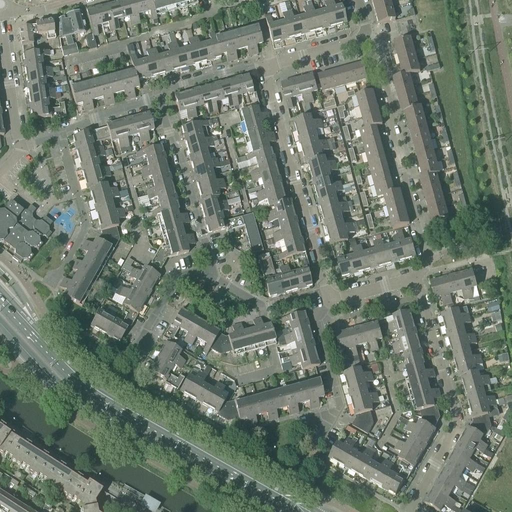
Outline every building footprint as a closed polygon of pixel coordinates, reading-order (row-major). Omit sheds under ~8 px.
[(128,0),(118,3),(122,20),(128,19),(131,27),(135,26),(128,0)] [(139,0),(129,0),(128,0),(135,26),(140,24),(138,16),(143,15),(139,0)] [(139,0),(143,15),(149,13),(151,21),(156,20),(156,17),(151,0),(139,0)] [(151,0),(156,17),(158,16),(167,14),(162,0),(151,0)] [(162,0),(167,14),(177,11),(173,0),(162,0)] [(173,0),(177,11),(187,8),(184,0),(173,0)] [(184,0),(187,8),(198,5),(196,0),(184,0)] [(380,0),(371,2),(375,15),(392,10),(388,0),(380,0)] [(333,1),(328,2),(335,27),(346,24),(341,7),(335,9),(333,1)] [(326,12),(320,13),(325,30),(335,27),(328,2),(324,3),(326,12)] [(118,3),(107,6),(114,31),(119,30),(117,22),(122,20),(118,3)] [(97,9),(102,26),(108,24),(110,33),(109,35),(112,44),(117,42),(114,31),(107,6),(97,9)] [(312,6),(307,8),(314,33),(325,30),(320,13),(314,15),(312,6)] [(305,17),(299,19),(304,36),(314,33),(307,8),(303,9),(305,17)] [(96,28),(102,26),(97,9),(86,12),(92,35),(93,37),(98,36),(96,28)] [(392,10),(375,15),(378,25),(395,20),(392,10)] [(284,23),(279,25),(283,42),(294,39),(287,13),(286,11),(281,12),(284,23)] [(291,12),(287,13),(294,39),(304,36),(299,19),(293,21),(291,12)] [(65,18),(66,19),(70,37),(71,37),(86,33),(82,19),(81,14),(65,18)] [(283,42),(279,25),(273,26),(270,18),(265,19),(272,45),(283,42)] [(70,37),(66,19),(58,22),(59,40),(65,38),(67,47),(73,46),(71,37),(70,37)] [(22,47),(23,55),(34,54),(32,37),(47,35),(47,41),(55,40),(52,22),(35,25),(35,28),(20,30),(19,31),(21,48),(22,47)] [(254,26),(246,28),(253,56),(258,55),(256,47),(262,45),(256,25),(254,26)] [(246,28),(235,31),(241,51),(246,49),(249,57),(253,56),(246,28)] [(190,49),(184,51),(189,68),(199,65),(193,40),(190,31),(185,32),(190,49)] [(235,31),(225,34),(232,62),(237,61),(235,53),(241,51),(235,31)] [(211,44),(205,45),(209,62),(221,59),(220,57),(215,37),(214,34),(209,35),(211,44)] [(225,34),(215,37),(220,57),(226,55),(228,63),(232,62),(225,34)] [(85,40),(87,46),(88,52),(96,49),(93,37),(92,35),(84,38),(85,40)] [(171,45),(171,46),(178,71),(189,68),(184,51),(178,53),(174,35),(169,36),(171,45)] [(197,38),(193,40),(199,65),(209,62),(205,45),(199,47),(197,38)] [(394,43),(397,55),(414,51),(411,39),(400,42),(394,43)] [(73,46),(67,47),(69,56),(77,54),(75,45),(73,46)] [(135,56),(132,45),(126,47),(129,57),(135,56)] [(169,55),(163,57),(168,74),(178,71),(171,46),(167,47),(169,55)] [(69,56),(67,47),(61,49),(63,58),(69,56)] [(155,50),(151,51),(158,77),(168,74),(163,57),(158,58),(155,50)] [(149,61),(143,62),(147,79),(158,77),(151,51),(146,53),(149,61)] [(397,55),(400,65),(417,61),(414,51),(397,55)] [(22,55),(24,67),(41,64),(41,58),(49,57),(49,52),(48,52),(34,54),(23,55),(22,55)] [(132,67),(133,69),(137,82),(147,79),(143,62),(137,64),(135,56),(129,57),(130,60),(130,61),(132,67)] [(400,65),(402,75),(419,71),(417,61),(400,65)] [(24,67),(25,77),(51,73),(59,72),(58,68),(55,68),(51,69),(42,70),(41,64),(24,67)] [(363,65),(352,68),(356,85),(368,81),(363,65)] [(440,70),(439,65),(425,69),(426,74),(429,73),(440,70)] [(352,68),(340,71),(345,88),(356,85),(352,68)] [(130,70),(123,72),(130,100),(135,99),(133,91),(139,89),(137,82),(133,69),(130,70)] [(340,71),(329,74),(334,91),(345,88),(340,71)] [(392,79),(395,91),(412,86),(410,79),(421,76),(419,71),(402,75),(403,76),(392,79)] [(123,72),(112,75),(118,95),(123,93),(126,101),(130,100),(123,72)] [(25,77),(27,88),(44,85),(44,79),(52,78),(51,73),(25,77)] [(334,91),(329,74),(318,77),(323,94),(334,91)] [(112,75),(102,78),(109,106),(114,105),(112,96),(118,95),(112,75)] [(253,75),(248,76),(251,87),(256,85),(253,75)] [(244,107),(246,112),(257,109),(259,109),(255,94),(253,95),(251,87),(248,76),(236,80),(241,96),(246,95),(249,106),(244,107)] [(313,76),(302,79),(309,104),(314,103),(311,95),(318,93),(313,76)] [(102,78),(91,81),(97,101),(103,99),(105,107),(109,106),(102,78)] [(302,79),(292,82),(297,99),(302,97),(305,105),(309,104),(302,79)] [(236,98),(241,96),(236,80),(227,82),(234,107),(238,106),(236,98)] [(91,81),(81,84),(89,112),(93,110),(91,102),(97,101),(91,81)] [(229,109),(234,107),(227,82),(216,85),(221,102),(227,100),(229,109)] [(297,99),(292,82),(281,85),(288,111),(293,109),(291,100),(297,99)] [(89,112),(81,84),(73,86),(70,87),(76,107),(82,105),(84,113),(89,112)] [(27,88),(29,99),(55,95),(61,94),(68,92),(68,88),(45,91),(44,85),(27,88)] [(221,102),(216,85),(206,88),(213,113),(214,117),(219,116),(216,108),(222,107),(221,102)] [(395,91),(399,102),(415,97),(412,86),(395,91)] [(208,115),(213,113),(206,88),(195,91),(200,108),(206,106),(208,115)] [(194,109),(200,108),(195,91),(185,94),(192,119),(197,118),(194,109)] [(356,97),(359,108),(376,103),(373,92),(356,97)] [(188,120),(192,119),(185,94),(174,97),(179,114),(185,112),(188,120)] [(29,99),(30,109),(47,106),(47,101),(55,100),(55,99),(55,95),(29,99)] [(399,102),(402,113),(421,108),(421,107),(418,108),(415,97),(399,102)] [(325,110),(336,107),(334,100),(329,102),(330,104),(323,106),(325,110)] [(359,108),(362,119),(379,115),(376,103),(359,108)] [(47,106),(30,109),(32,120),(51,118),(51,120),(66,118),(64,104),(58,105),(59,109),(48,111),(47,106)] [(405,113),(408,123),(424,119),(421,108),(402,113),(402,114),(405,113)] [(240,125),(243,136),(263,130),(261,124),(269,122),(267,114),(259,116),(258,113),(257,109),(246,112),(240,113),(242,117),(243,124),(240,125)] [(149,114),(138,117),(145,143),(146,142),(149,141),(147,133),(154,131),(149,114)] [(359,131),(359,132),(382,126),(379,115),(362,119),(365,130),(359,131)] [(138,117),(128,120),(132,137),(138,136),(140,144),(142,143),(145,143),(138,117)] [(294,122),(297,132),(322,125),(321,121),(312,123),(311,117),(294,122)] [(408,123),(411,135),(427,130),(424,119),(408,123)] [(128,120),(117,123),(124,149),(129,147),(126,139),(132,137),(128,120)] [(181,129),(184,140),(201,135),(199,130),(208,127),(206,123),(206,122),(181,129)] [(106,126),(107,129),(110,139),(111,143),(117,141),(120,150),(122,156),(126,155),(124,150),(124,149),(117,123),(106,126)] [(297,132),(300,143),(317,138),(315,132),(323,130),(322,125),(297,132)] [(359,132),(362,143),(379,138),(376,128),(382,126),(359,132)] [(107,129),(93,132),(96,143),(110,139),(107,129)] [(243,136),(246,146),(274,138),(273,134),(264,136),(263,130),(243,136)] [(411,135),(414,145),(430,141),(427,130),(411,135)] [(72,138),(75,149),(92,144),(96,143),(93,132),(72,138)] [(184,140),(187,151),(217,142),(216,138),(203,141),(201,135),(184,140)] [(248,154),(248,157),(269,151),(267,145),(275,143),(274,138),(246,146),(248,154)] [(302,153),(328,146),(335,144),(333,140),(318,144),(317,138),(300,143),(302,153)] [(362,143),(365,154),(382,149),(379,138),(362,143)] [(187,151),(190,161),(207,157),(205,150),(224,145),(222,141),(217,142),(187,151)] [(414,145),(417,157),(433,152),(430,141),(414,145)] [(75,149),(78,160),(103,152),(102,148),(94,150),(92,144),(75,149)] [(305,164),(308,164),(325,159),(325,158),(322,159),(321,153),(329,151),(328,146),(302,153),(305,164)] [(146,157),(147,163),(164,158),(161,147),(152,150),(143,153),(136,154),(137,160),(146,157)] [(365,154),(368,165),(385,160),(382,149),(365,154)] [(255,160),(256,166),(274,161),(271,150),(269,151),(248,157),(246,157),(246,158),(235,160),(236,165),(240,164),(255,160)] [(78,160),(81,170),(98,165),(96,159),(104,157),(103,152),(78,160)] [(417,157),(419,167),(436,163),(433,152),(417,157)] [(190,161),(193,171),(218,164),(217,160),(208,162),(207,157),(190,161)] [(141,171),(142,176),(167,169),(164,158),(147,163),(149,169),(141,171)] [(308,164),(311,174),(337,167),(335,162),(326,165),(325,159),(308,164)] [(119,160),(114,161),(115,166),(108,168),(110,173),(112,172),(115,172),(118,171),(121,170),(119,160)] [(368,165),(371,176),(388,171),(385,160),(368,165)] [(250,174),(251,179),(277,171),(274,161),(256,166),(258,172),(250,174)] [(419,179),(420,179),(439,174),(436,163),(419,167),(422,178),(419,179)] [(193,171),(195,182),(213,177),(211,171),(219,169),(218,164),(193,171)] [(81,170),(84,180),(110,173),(108,168),(99,171),(98,165),(81,170)] [(311,174),(313,184),(330,179),(329,174),(338,171),(337,167),(311,174)] [(151,178),(153,184),(170,179),(167,169),(142,176),(143,180),(151,178)] [(87,191),(89,190),(106,186),(106,185),(103,186),(102,180),(123,174),(121,170),(118,171),(115,172),(112,172),(110,173),(84,180),(87,191)] [(261,181),(262,187),(280,182),(277,171),(251,179),(252,183),(261,181)] [(371,176),(374,187),(391,182),(388,171),(371,176)] [(420,179),(423,190),(439,186),(437,175),(439,174),(420,179)] [(195,182),(198,192),(224,185),(223,181),(214,183),(213,177),(195,182)] [(146,192),(147,197),(173,189),(170,179),(153,184),(155,190),(146,192)] [(313,184),(316,195),(342,187),(340,183),(332,185),(330,179),(313,184)] [(256,195),(257,199),(283,192),(280,182),(262,187),(264,192),(256,195)] [(374,187),(377,198),(400,191),(394,193),(391,182),(374,187)] [(354,184),(348,186),(349,192),(356,190),(354,184)] [(217,192),(225,190),(224,185),(198,192),(201,202),(199,203),(216,198),(216,199),(219,199),(217,192)] [(89,190),(92,201),(117,194),(116,189),(108,192),(106,186),(89,190)] [(423,190),(426,202),(443,197),(439,186),(423,190)] [(316,195),(319,205),(336,200),(335,194),(343,192),(342,187),(316,195)] [(173,189),(147,197),(148,201),(157,199),(159,205),(176,200),(173,189)] [(383,197),(386,207),(403,202),(400,191),(377,198),(377,199),(383,197)] [(267,201),(268,207),(285,203),(283,192),(257,199),(258,204),(267,201)] [(92,201),(95,211),(112,207),(110,201),(123,197),(122,193),(117,194),(92,201)] [(199,203),(202,214),(227,207),(226,203),(225,197),(219,199),(216,199),(216,198),(199,203)] [(426,202),(429,212),(445,208),(443,197),(426,202)] [(179,211),(176,200),(159,205),(160,211),(152,213),(153,218),(156,217),(177,212),(179,211)] [(319,205),(322,215),(347,208),(346,204),(338,206),(336,200),(319,205)] [(266,215),(268,219),(293,212),(290,201),(285,203),(268,207),(268,208),(273,207),(275,212),(266,215)] [(0,242),(3,243),(14,252),(15,256),(13,258),(20,264),(22,262),(26,261),(29,263),(33,258),(30,256),(30,252),(32,250),(36,249),(38,251),(42,246),(40,244),(39,240),(41,238),(45,238),(47,239),(49,237),(51,234),(49,232),(48,228),(52,224),(45,217),(41,222),(37,223),(32,219),(32,215),(36,211),(30,206),(27,211),(23,212),(11,202),(3,212),(0,212),(0,242)] [(386,207),(389,218),(406,213),(403,202),(386,207)] [(95,211),(98,221),(123,215),(122,210),(113,213),(112,207),(95,211)] [(202,214),(205,224),(222,219),(220,214),(229,212),(227,207),(202,214)] [(322,215),(325,226),(342,221),(340,215),(349,213),(347,208),(322,215)] [(445,208),(429,212),(432,224),(449,219),(445,208)] [(123,215),(98,221),(100,231),(117,226),(116,221),(124,219),(134,216),(133,212),(123,215)] [(157,219),(160,228),(188,220),(186,215),(178,217),(177,212),(156,217),(157,219)] [(259,229),(259,228),(263,228),(262,226),(270,223),(272,229),(279,227),(296,223),(293,212),(268,219),(262,221),(257,222),(259,229)] [(406,213),(389,218),(393,230),(409,225),(406,213)] [(222,219),(205,224),(208,235),(227,230),(227,232),(244,228),(251,252),(252,256),(263,253),(252,215),(223,223),(222,219)] [(162,235),(162,238),(182,232),(181,226),(189,224),(188,220),(160,228),(162,235)] [(325,226),(328,236),(353,229),(360,227),(359,223),(344,227),(342,221),(325,226)] [(268,237),(269,241),(299,233),(296,223),(279,227),(281,233),(268,237)] [(98,242),(114,251),(119,241),(116,229),(118,228),(117,226),(100,231),(102,235),(98,242)] [(119,231),(121,241),(129,239),(126,229),(119,231)] [(328,236),(331,247),(345,243),(348,242),(346,236),(354,234),(353,229),(328,236)] [(163,240),(165,248),(193,240),(192,236),(184,238),(182,232),(162,238),(163,240)] [(283,242),(285,248),(302,244),(299,233),(269,241),(271,246),(283,242)] [(403,235),(398,236),(405,261),(416,258),(411,241),(405,243),(403,235)] [(382,241),(381,236),(376,237),(377,242),(385,267),(395,264),(390,247),(384,249),(382,241)] [(396,246),(390,247),(395,264),(405,261),(398,236),(394,237),(396,246)] [(85,242),(83,246),(108,261),(112,253),(114,251),(98,242),(96,240),(93,246),(85,242)] [(193,240),(165,248),(169,259),(188,254),(187,247),(195,245),(193,240)] [(354,257),(349,259),(354,276),(364,273),(357,248),(356,243),(355,240),(350,241),(354,257)] [(375,252),(369,253),(374,270),(385,267),(377,242),(373,243),(375,252)] [(345,243),(331,247),(335,261),(337,260),(342,279),(354,276),(349,259),(345,260),(342,249),(346,248),(345,243)] [(280,261),(292,258),(305,255),(302,244),(285,248),(287,254),(278,256),(280,261)] [(88,254),(85,260),(103,270),(104,268),(108,261),(83,246),(81,250),(88,254)] [(364,255),(361,247),(357,248),(364,273),(374,270),(369,253),(364,255)] [(169,259),(165,248),(159,250),(150,265),(160,271),(167,259),(169,259)] [(280,296),(275,279),(268,254),(257,258),(269,299),(280,296)] [(300,273),(296,274),(300,291),(311,287),(306,269),(309,268),(305,255),(292,258),(293,263),(297,262),(300,273)] [(75,261),(72,265),(97,280),(102,272),(103,270),(85,260),(82,265),(75,261)] [(77,273),(74,279),(92,289),(94,287),(93,287),(97,280),(72,265),(70,269),(77,273)] [(288,267),(283,268),(290,293),(300,291),(296,274),(290,275),(288,267)] [(128,273),(131,274),(154,287),(159,277),(144,269),(141,274),(133,270),(130,268),(128,273)] [(281,278),(275,279),(280,296),(290,293),(283,268),(279,269),(281,278)] [(472,271),(462,274),(469,300),(479,297),(472,271)] [(136,283),(133,288),(149,297),(154,287),(131,274),(129,278),(136,283)] [(462,274),(451,277),(455,294),(461,293),(464,301),(469,300),(462,274)] [(441,280),(447,306),(449,310),(453,309),(449,296),(455,294),(451,277),(441,280)] [(64,280),(61,284),(87,298),(91,291),(92,289),(74,279),(71,284),(64,280)] [(444,307),(447,306),(441,280),(430,283),(435,300),(441,298),(444,307)] [(87,298),(61,284),(59,288),(67,292),(63,298),(81,308),(83,306),(87,298)] [(119,287),(117,291),(143,306),(149,297),(133,288),(130,293),(123,289),(119,287)] [(125,309),(138,316),(143,306),(117,291),(115,295),(112,301),(126,309),(125,309)] [(90,327),(100,333),(113,310),(109,308),(104,315),(99,312),(90,327)] [(117,323),(108,338),(119,344),(129,327),(131,328),(138,316),(125,309),(123,314),(127,316),(121,325),(117,323)] [(100,333),(108,338),(117,323),(113,320),(117,313),(113,310),(100,333)] [(174,346),(181,332),(190,316),(181,311),(172,327),(170,326),(162,339),(174,346)] [(441,315),(444,326),(469,319),(468,315),(460,317),(458,311),(450,313),(441,315)] [(387,325),(388,330),(413,323),(410,312),(393,317),(395,323),(387,325)] [(289,324),(290,330),(307,325),(304,314),(279,321),(280,326),(289,324)] [(183,342),(187,345),(200,321),(190,316),(181,332),(187,335),(183,342)] [(444,326),(447,336),(464,331),(462,326),(471,324),(469,319),(444,326)] [(260,320),(257,321),(265,349),(271,347),(276,346),(270,326),(266,327),(263,328),(260,320)] [(196,339),(201,342),(209,327),(200,321),(187,345),(183,351),(188,353),(192,347),(196,339)] [(255,330),(249,332),(255,351),(265,349),(257,321),(252,322),(255,330)] [(378,323),(367,327),(374,352),(379,351),(376,342),(383,340),(378,323)] [(398,332),(399,338),(416,333),(413,323),(388,330),(389,335),(398,332)] [(241,325),(236,327),(244,354),(255,351),(249,332),(243,333),(241,325)] [(277,340),(278,344),(310,335),(307,325),(290,330),(292,335),(288,336),(277,339),(277,340)] [(209,327),(201,342),(206,345),(202,353),(207,355),(210,350),(218,335),(220,333),(209,327)] [(244,354),(236,327),(232,328),(234,336),(228,338),(232,352),(233,358),(236,357),(244,354)] [(367,327),(357,329),(362,346),(367,345),(369,353),(374,352),(367,327)] [(357,329),(346,332),(356,368),(361,366),(355,348),(362,346),(357,329)] [(275,334),(277,339),(288,336),(286,331),(275,334)] [(447,336),(450,347),(475,340),(474,335),(466,338),(464,331),(447,336)] [(356,368),(346,332),(335,335),(340,352),(346,351),(351,369),(356,368)] [(394,351),(419,344),(416,333),(399,338),(401,344),(393,346),(392,343),(386,345),(388,352),(389,352),(393,351),(394,351)] [(218,335),(210,350),(220,356),(232,352),(228,338),(225,338),(218,335)] [(295,344),(296,350),(313,345),(310,335),(278,344),(279,349),(295,344)] [(450,347),(453,357),(470,353),(468,347),(476,345),(475,340),(450,347)] [(165,343),(160,353),(183,366),(185,362),(177,358),(181,352),(165,343)] [(403,353),(405,359),(422,354),(419,344),(394,351),(395,355),(403,353)] [(279,361),(281,366),(316,356),(313,345),(296,350),(298,356),(279,361)] [(160,353),(154,363),(170,371),(173,366),(180,370),(183,366),(160,353)] [(453,357),(456,367),(481,361),(480,356),(471,359),(470,353),(453,357)] [(403,371),(403,372),(412,370),(413,370),(413,369),(423,366),(425,365),(422,354),(405,359),(407,365),(398,367),(400,372),(403,371)] [(316,356),(281,366),(282,372),(292,369),(292,367),(300,365),(302,371),(319,367),(316,356)] [(456,367),(459,378),(478,373),(476,367),(482,365),(481,361),(456,367)] [(170,371),(154,363),(149,373),(166,382),(164,384),(177,391),(184,379),(179,377),(177,380),(168,375),(170,371)] [(372,367),(373,374),(380,372),(378,366),(372,367)] [(404,375),(406,382),(434,374),(433,371),(425,373),(424,370),(423,366),(413,369),(413,370),(412,370),(403,372),(404,375)] [(189,398),(198,403),(207,388),(202,385),(210,370),(207,368),(202,375),(189,398)] [(343,374),(346,385),(372,378),(371,373),(362,376),(360,369),(343,374)] [(179,393),(189,398),(202,375),(198,373),(194,380),(188,377),(179,393)] [(461,378),(464,388),(489,381),(488,377),(480,379),(478,373),(459,378),(459,379),(461,378)] [(408,388),(409,392),(428,387),(427,381),(435,379),(434,374),(406,382),(408,388)] [(315,379),(307,382),(315,409),(319,408),(317,400),(324,398),(318,378),(315,379)] [(346,385),(349,395),(366,390),(365,385),(373,383),(372,378),(346,385)] [(467,399),(484,394),(491,392),(489,386),(497,384),(496,379),(489,381),(464,388),(467,399)] [(307,382),(296,384),(302,404),(308,403),(310,411),(315,409),(307,382)] [(198,403),(208,409),(221,386),(217,384),(212,391),(207,388),(198,403)] [(296,384),(286,387),(294,415),(299,414),(296,406),(302,404),(296,384)] [(221,386),(208,409),(217,414),(226,399),(221,396),(225,388),(221,386)] [(286,387),(276,390),(281,410),(287,408),(289,416),(294,415),(286,387)] [(409,392),(412,403),(439,395),(438,390),(430,392),(428,387),(409,392)] [(276,390),(265,393),(273,421),(278,420),(276,412),(281,410),(276,390)] [(349,395),(352,406),(378,399),(376,394),(368,397),(366,390),(349,395)] [(265,393),(255,396),(261,416),(266,414),(269,422),(273,421),(265,393)] [(467,399),(470,409),(495,402),(494,398),(485,400),(484,394),(467,399)] [(439,395),(412,403),(414,411),(414,413),(420,412),(434,408),(434,407),(433,402),(441,399),(439,395)] [(255,396),(244,399),(252,427),(257,425),(255,417),(261,416),(255,396)] [(511,396),(503,399),(504,401),(505,406),(511,403),(511,396)] [(226,399),(217,414),(216,416),(227,423),(239,419),(234,402),(227,404),(226,405),(224,403),(226,399)] [(252,427),(244,399),(237,401),(234,402),(239,419),(239,422),(246,420),(248,428),(252,427)] [(352,406),(355,417),(370,413),(372,412),(371,406),(379,403),(378,399),(352,406)] [(495,402),(470,409),(473,420),(488,416),(490,415),(488,409),(496,407),(495,402)] [(422,419),(420,422),(434,429),(440,419),(437,407),(434,407),(434,408),(420,412),(422,419)] [(370,413),(355,417),(356,419),(352,426),(367,435),(374,425),(370,413)] [(474,423),(470,429),(485,438),(489,431),(491,428),(488,416),(473,420),(474,423)] [(410,423),(407,427),(430,440),(436,431),(434,429),(420,422),(417,428),(410,423)] [(357,432),(348,427),(346,430),(355,435),(357,432)] [(413,436),(409,442),(425,450),(430,440),(407,427),(405,432),(413,436)] [(468,428),(462,438),(485,451),(487,447),(480,443),(483,437),(485,439),(485,438),(470,429),(468,428)] [(494,429),(491,428),(489,431),(503,439),(506,434),(494,429)] [(96,511),(95,503),(102,492),(88,483),(87,485),(9,435),(8,436),(5,434),(1,431),(1,430),(0,429),(0,454),(25,471),(80,506),(81,511),(96,511)] [(462,438),(457,447),(472,456),(475,451),(483,455),(485,451),(462,438)] [(338,465),(348,470),(356,455),(351,452),(358,441),(354,439),(352,442),(351,442),(338,465)] [(329,459),(338,465),(351,442),(347,440),(343,447),(337,444),(329,459)] [(371,441),(368,446),(366,450),(370,452),(372,449),(375,443),(371,441)] [(399,442),(397,446),(420,459),(425,450),(409,442),(407,446),(399,442)] [(399,460),(402,462),(414,469),(420,459),(397,446),(394,450),(402,455),(399,460)] [(457,447),(451,457),(474,470),(483,474),(485,470),(469,461),(472,456),(457,447)] [(348,470),(357,476),(370,453),(366,450),(362,458),(356,455),(348,470)] [(357,476),(367,481),(375,466),(370,463),(374,455),(370,453),(357,476)] [(451,457),(446,466),(462,475),(464,470),(472,474),(474,470),(451,457)] [(367,481),(376,486),(389,464),(385,461),(381,469),(375,466),(367,481)] [(394,476),(386,492),(395,497),(405,480),(407,482),(414,469),(402,462),(399,467),(403,469),(398,478),(394,476)] [(376,486),(386,492),(394,476),(389,473),(393,466),(389,464),(376,486)] [(446,466),(441,476),(464,489),(464,488),(471,492),(474,489),(459,480),(462,475),(446,466)] [(441,476),(436,485),(451,493),(454,488),(469,497),(471,492),(464,488),(464,489),(441,476)] [(436,485),(430,494),(459,510),(461,506),(448,499),(451,493),(436,485)] [(144,494),(138,504),(151,511),(154,511),(160,503),(144,494)] [(461,511),(462,511),(459,510),(430,494),(425,504),(438,511),(440,511),(443,507),(451,511),(461,511)] [(0,500),(0,511),(4,511),(12,500),(4,495),(0,500)] [(4,511),(16,511),(21,505),(12,500),(4,511)]
